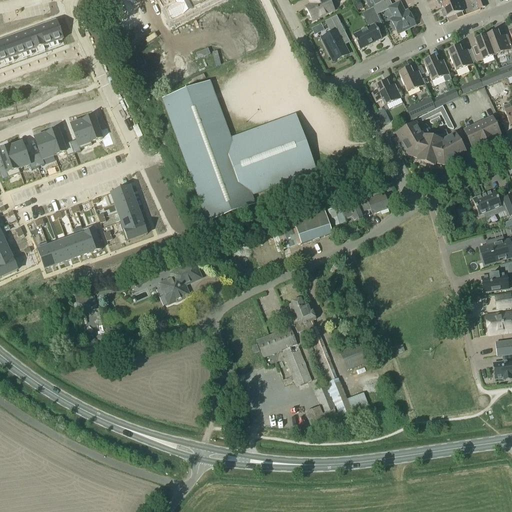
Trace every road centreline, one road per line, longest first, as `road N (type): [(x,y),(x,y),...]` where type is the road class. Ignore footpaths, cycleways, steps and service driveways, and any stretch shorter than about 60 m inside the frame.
road 1 (secondary): [(200,454),(315,468),(511,441)]
road 2 (residential): [(19,208),(138,164),(66,0)]
road 3 (unclassified): [(212,327),(221,309),(411,210)]
road 4 (secondary): [(0,357),(76,410),(200,454)]
road 5 (unclassified): [(0,404),(103,462),(184,489)]
road 6 (residential): [(427,201),(477,383)]
road 7 (track): [(392,432),(322,442),(208,426)]
road 8 (residential): [(411,210),(347,82)]
road 9 (residential): [(277,0),(319,84),(326,91),(347,82)]
